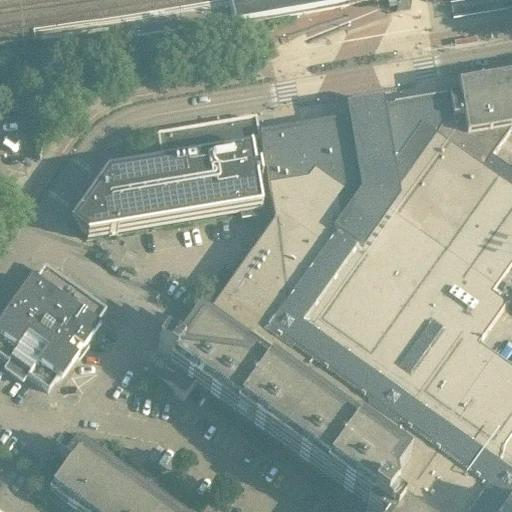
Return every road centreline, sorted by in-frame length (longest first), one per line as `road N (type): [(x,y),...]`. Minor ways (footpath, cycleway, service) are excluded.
road 1 (tertiary): [(33,236),(100,142),(146,117),(511,56)]
road 2 (residential): [(83,418),(150,319),(33,236)]
road 3 (residential): [(279,511),(174,438),(83,418)]
